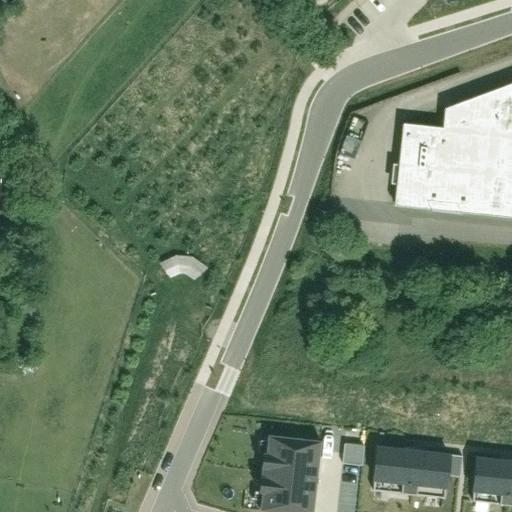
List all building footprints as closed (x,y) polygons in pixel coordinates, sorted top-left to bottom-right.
[(438,130),(396,126),(391,206),(511,218),(511,84),(441,112),(438,130)] [(309,511),(319,436),(252,428),(242,506),(295,511),(309,511)] [(443,444),(365,438),(362,489),(442,495),(443,444)] [(339,461),(359,462),(359,442),(340,441),(339,461)] [(511,452),(457,447),(453,499),(511,502),(511,452)]
